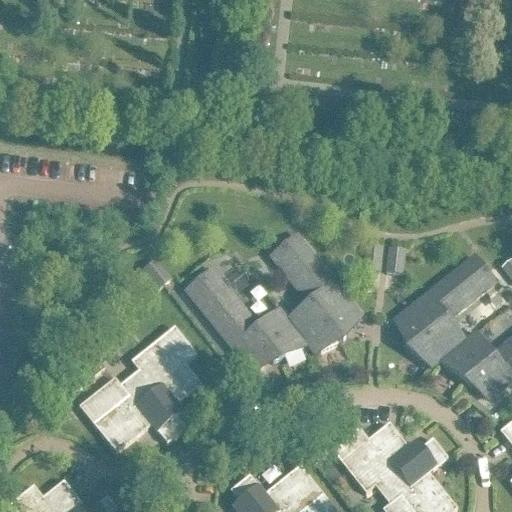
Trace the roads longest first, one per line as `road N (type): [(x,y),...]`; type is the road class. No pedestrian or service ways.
road 1 (residential): [(181,462),(206,434),(365,399),(404,399),(436,413),(468,443),(477,511)]
road 2 (residential): [(0,477),(18,455),(45,446),(100,471),(135,475),(181,462)]
